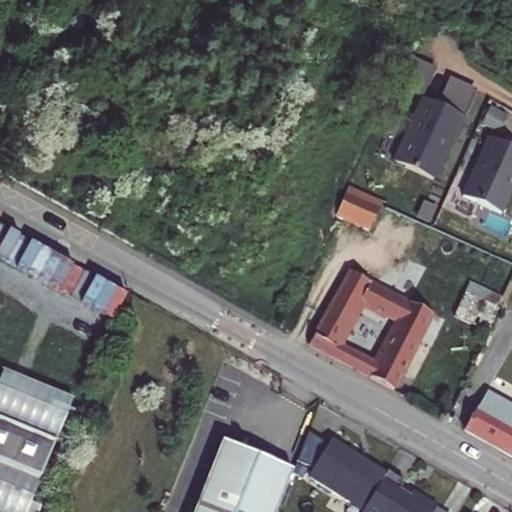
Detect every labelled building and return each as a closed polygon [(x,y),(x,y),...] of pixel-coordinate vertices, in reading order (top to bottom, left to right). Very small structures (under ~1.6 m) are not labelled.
[(406,54),(394,83),(421,95),(433,66),(406,54)] [(417,94),(391,162),(438,179),(473,86),(447,76),(438,102),(417,94)] [(511,146),(484,134),(458,194),(502,213),(511,189),(511,146)] [(369,232),(381,205),(348,190),(336,217),(369,232)] [(393,390),(432,314),(351,272),(309,345),(393,390)] [(465,294),(498,309),(503,298),(470,283),(465,294)] [(453,318),(487,333),(498,309),(465,294),(453,318)] [(68,409),(72,399),(2,371),(0,376),(0,420),(54,442),(63,420),(47,414),(51,402),(68,409)] [(464,430),(511,457),(511,407),(486,393),(464,430)] [(68,409),(51,402),(47,414),(63,420),(75,425),(80,414),(68,409)] [(0,463),(40,479),(54,442),(0,420),(0,463)] [(327,447),(307,434),(295,463),(312,470),(307,477),(360,511),(384,475),(331,442),(327,447)] [(193,511),(275,511),(292,470),(221,442),(193,511)] [(40,479),(0,463),(0,511),(24,511),(10,506),(15,494),(31,501),(40,479)] [(386,472),(384,475),(360,511),(432,511),(435,508),(411,494),(408,497),(399,491),(403,483),(386,472)] [(31,501),(15,494),(10,506),(24,511),(40,511),(43,506),(31,501)]
